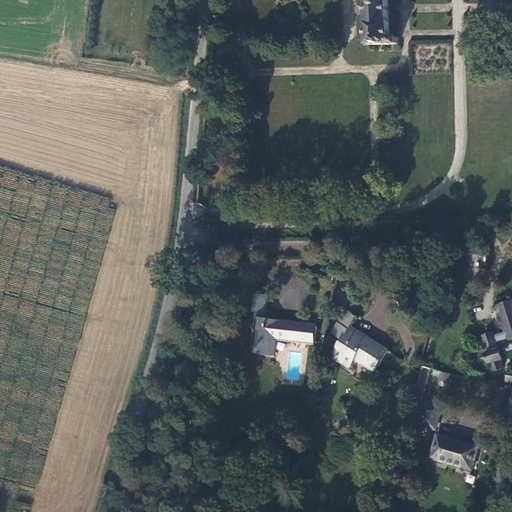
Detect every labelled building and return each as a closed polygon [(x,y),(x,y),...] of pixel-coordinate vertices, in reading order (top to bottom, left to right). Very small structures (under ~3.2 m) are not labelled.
[(370,0),(370,20),(369,20),(369,44),(403,44),(403,37),(391,37),(391,0),(370,0)] [(254,343),(253,353),(274,355),(275,336),(288,337),(288,339),(301,341),(302,342),(314,344),(316,327),(277,323),(277,319),(262,318),(262,313),(266,313),(267,295),(251,293),(250,311),(257,312),(255,328),(251,327),(250,342),(254,343)] [(511,325),(511,306),(503,309),(508,326),(511,325)] [(344,309),(329,333),(340,340),(331,355),(350,367),(354,360),(368,366),(367,369),(373,373),(386,351),(375,344),(374,345),(348,329),(356,317),(344,309)] [(499,348),(496,339),(488,342),(491,351),(488,353),(491,361),(494,360),(497,367),(505,364),(503,357),(506,355),(503,346),(499,348)] [(417,385),(425,387),(429,368),(421,367),(417,385)] [(428,402),(422,424),(438,428),(445,407),(428,402)] [(480,447),(440,436),(435,455),(474,467),(480,447)] [(465,481),(473,484),(475,476),(467,474),(465,481)]
